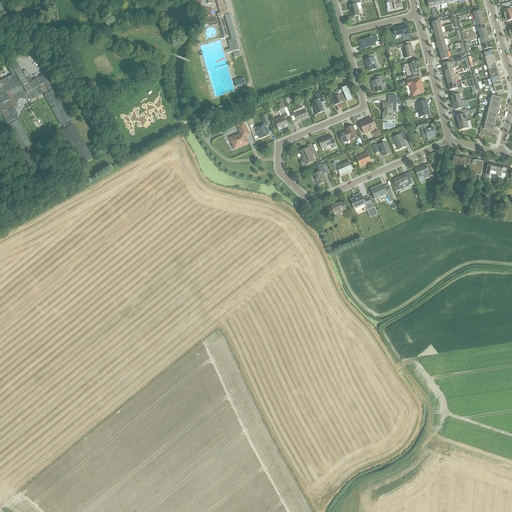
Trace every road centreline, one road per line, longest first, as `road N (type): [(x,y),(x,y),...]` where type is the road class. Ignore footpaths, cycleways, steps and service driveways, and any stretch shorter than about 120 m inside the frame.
road 1 (residential): [(449,141),(310,201),(278,171),(278,144),(363,105),(344,33)]
road 2 (residential): [(449,141),(416,15)]
